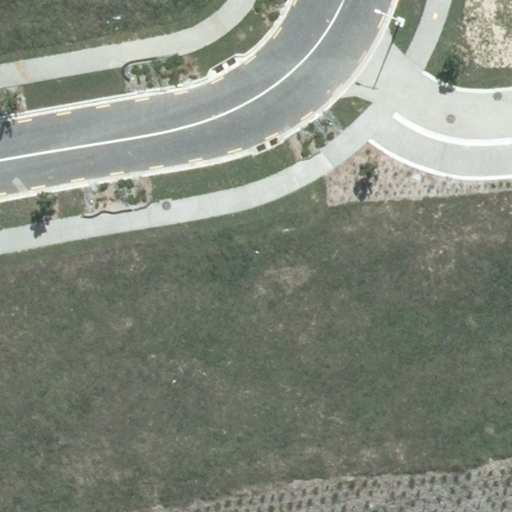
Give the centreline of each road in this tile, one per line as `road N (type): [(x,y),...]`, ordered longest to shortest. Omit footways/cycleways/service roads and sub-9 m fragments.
road 1 (residential): [(330,23),(317,60),(204,115),(0,157)]
road 2 (residential): [(330,23),(411,95),(463,112),(511,111)]
